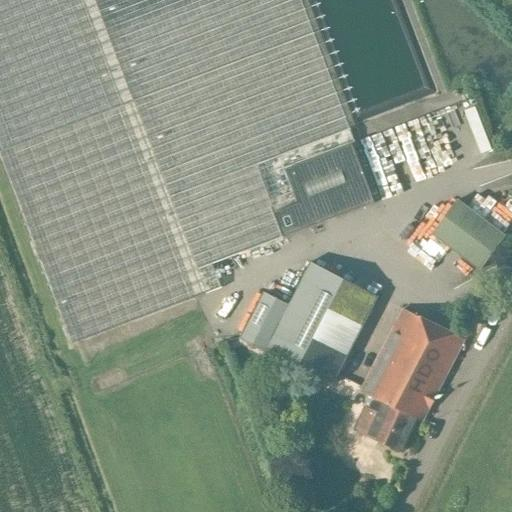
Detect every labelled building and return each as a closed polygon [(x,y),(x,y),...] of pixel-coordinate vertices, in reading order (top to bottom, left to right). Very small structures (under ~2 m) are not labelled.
[(283,237),(308,227),(285,167),(354,142),(300,0),(0,0),(0,146),(1,151),(0,151),(0,158),(70,344),(205,293),(205,292),(216,287),(207,263),(282,235),(283,237)] [(285,167),(308,227),(374,202),(352,143),(354,142),(285,167)] [(480,270),(505,236),(457,199),(431,233),(480,270)] [(239,338),(332,385),(378,296),(310,261),(288,304),(263,291),(239,338)] [(423,421),(465,338),(402,307),(359,391),(381,401),(419,419),(423,421)] [(403,453),(419,419),(381,401),(376,411),(363,405),(352,430),(403,453)]
